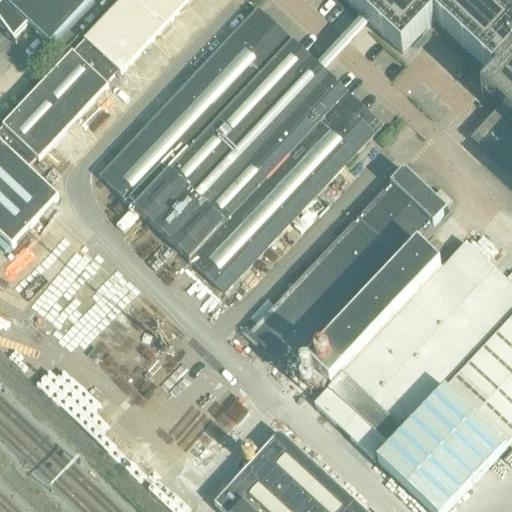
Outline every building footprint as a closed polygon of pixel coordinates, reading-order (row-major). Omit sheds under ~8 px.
[(0,240),(12,252),(36,227),(49,213),(59,203),(26,172),(36,161),(39,164),(108,90),(105,87),(117,74),(121,77),(193,0),(125,0),(26,105),(0,132),(0,240)] [(28,28),(50,49),(95,0),(0,0),(0,2),(4,6),(0,10),(0,25),(15,47),(17,46),(14,43),(28,28)] [(341,0),(348,6),(348,7),(349,8),(350,9),(353,11),(379,36),(380,37),(381,38),(382,39),(384,40),(402,57),(426,32),(428,31),(429,31),(430,29),(431,27),(435,23),(440,27),(440,29),(441,30),(442,31),(445,32),(461,47),(461,49),(462,50),(463,51),(465,52),(466,52),(482,67),(482,68),(483,70),(484,71),(486,71),(493,78),(494,77),(497,79),(481,96),(498,112),(470,143),(511,182),(511,22),(502,13),(502,12),(501,11),(500,10),(499,9),(497,8),(488,0),(341,0)] [(102,181),(127,205),(224,296),(381,130),(258,15),(102,181)] [(394,192),(303,289),(254,341),(288,374),(304,356),(311,362),(307,366),(332,389),(314,409),(374,465),(511,318),(511,290),(466,247),(442,272),(440,270),(418,248),(410,257),(407,254),(407,255),(404,252),(429,225),(433,229),(447,214),(404,174),(390,188),(394,192)] [(511,324),(378,466),(426,511),(449,511),(506,452),(506,451),(511,444),(511,324)] [(214,508),(218,511),(361,511),(280,437),(238,483),(214,508)]
